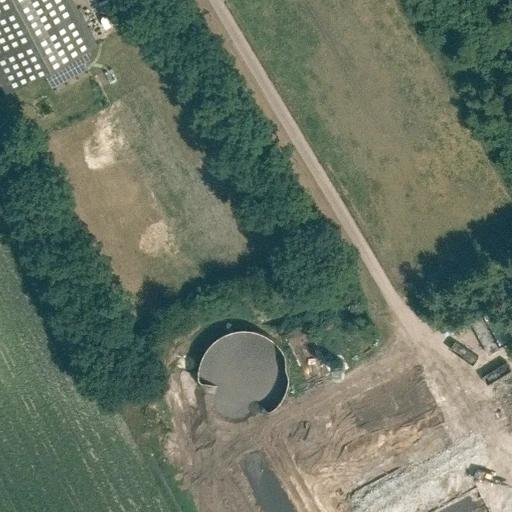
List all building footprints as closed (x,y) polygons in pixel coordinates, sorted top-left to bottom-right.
[(0,0),(0,75),(8,91),(97,44),(73,0),(0,0)] [(488,353),(511,341),(493,307),(470,319),(488,353)] [(198,365),(198,373),(198,382),(201,390),(205,397),(210,404),(216,410),(223,414),(231,417),(239,419),(247,419),(256,417),(264,414),(271,410),(277,404),(282,397),(286,390),(288,382),(289,373),(288,365),(286,357),(282,349),(277,343),(271,337),(264,333),(256,330),(247,328),(239,328),(231,330),(223,333),(216,337),(210,343),(205,349),(201,357),(198,365)] [(237,464),(263,511),(331,511),(455,447),(436,412),(446,406),(432,381),(422,387),(413,370),(237,464)] [(432,511),(477,488),(455,447),(331,511),(432,511)] [(496,511),(482,485),(477,488),(432,511),(496,511)]
